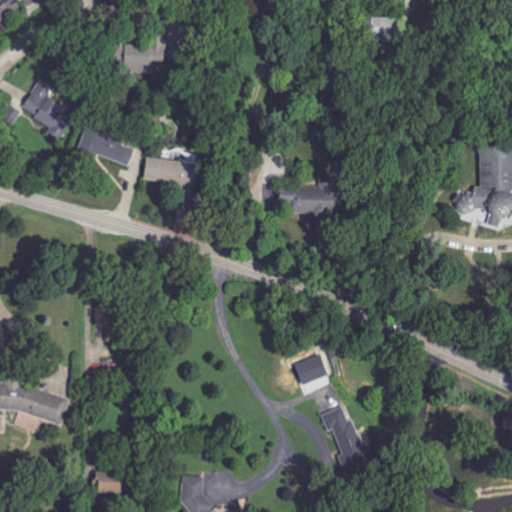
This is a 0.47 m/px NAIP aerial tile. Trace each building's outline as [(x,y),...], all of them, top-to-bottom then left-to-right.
[(0,0),(0,18),(36,0),(0,0)] [(393,17),(371,18),(372,41),(394,41),(393,17)] [(125,45),(125,72),(165,73),(166,36),(148,36),(148,46),(125,45)] [(56,88),(41,79),(23,110),(64,134),(74,118),(64,113),(67,107),(51,97),(56,88)] [(129,166),(135,150),(122,145),(124,139),(87,126),(79,149),(129,166)] [(511,146),(481,147),(482,187),(473,187),(473,198),(457,198),(457,221),(474,220),(474,227),(511,225),(511,146)] [(145,180),(196,185),(198,163),(147,158),(145,180)] [(338,213),(338,184),(318,184),(318,187),(289,187),(288,213),(338,213)] [(97,327),(116,326),(115,309),(96,310),(97,327)] [(0,410),(14,410),(63,426),(67,411),(67,408),(70,399),(14,382),(0,381),(0,410)] [(322,415),(329,432),(333,431),(347,471),(375,461),(369,444),(364,446),(354,419),(349,421),(344,407),(322,415)] [(97,474),(97,493),(121,494),(122,475),(97,474)] [(231,511),(207,511),(209,478),(184,477),(182,506),(195,507),(194,511),(231,511)]
